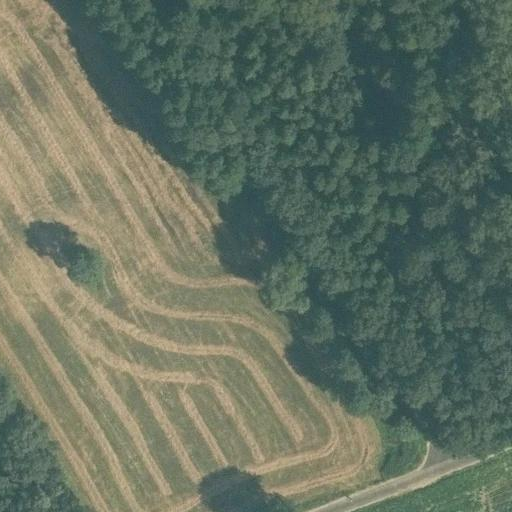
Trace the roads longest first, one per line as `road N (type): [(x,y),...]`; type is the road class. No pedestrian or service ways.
road 1 (track): [(457,465),(159,0)]
road 2 (track): [(511,444),(336,511)]
